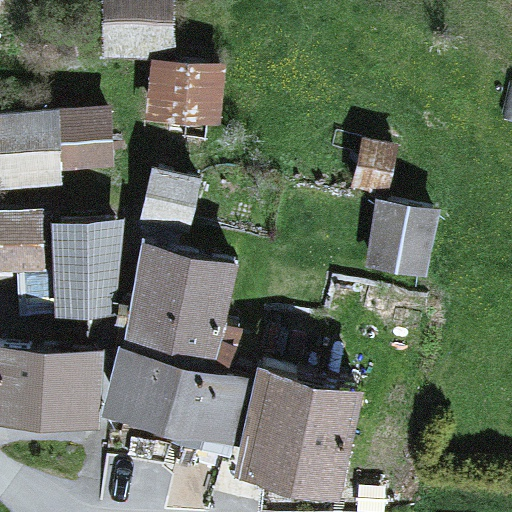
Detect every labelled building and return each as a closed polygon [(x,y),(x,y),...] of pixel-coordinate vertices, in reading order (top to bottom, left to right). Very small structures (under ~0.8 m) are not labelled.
[(155,0),(87,0),(88,41),(132,40),(157,40),(155,0)] [(190,97),(189,39),(157,40),(132,40),(133,98),(190,97)] [(98,176),(96,102),(44,103),(46,177),(98,176)] [(44,103),(0,104),(0,178),(46,177),(44,103)] [(188,165),(145,155),(133,207),(176,216),(188,165)] [(370,252),(434,262),(445,194),(382,184),(370,252)] [(30,203),(0,203),(0,253),(31,253),(30,203)] [(99,298),(104,212),(43,208),(38,294),(99,298)] [(214,248),(127,230),(104,335),(191,354),(214,248)] [(86,333),(0,329),(0,412),(83,415),(86,333)] [(104,335),(90,398),(219,429),(234,366),(191,354),(104,335)] [(325,490),(353,378),(247,353),(220,465),(325,490)]
